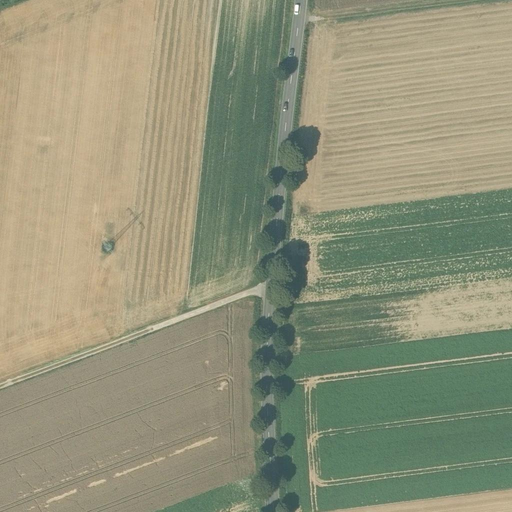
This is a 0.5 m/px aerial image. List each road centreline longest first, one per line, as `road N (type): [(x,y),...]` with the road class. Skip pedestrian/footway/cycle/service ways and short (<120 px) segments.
road 1 (secondary): [(300,0),(267,332),(272,511)]
road 2 (track): [(270,290),(0,389)]
road 3 (track): [(463,0),(297,20)]
